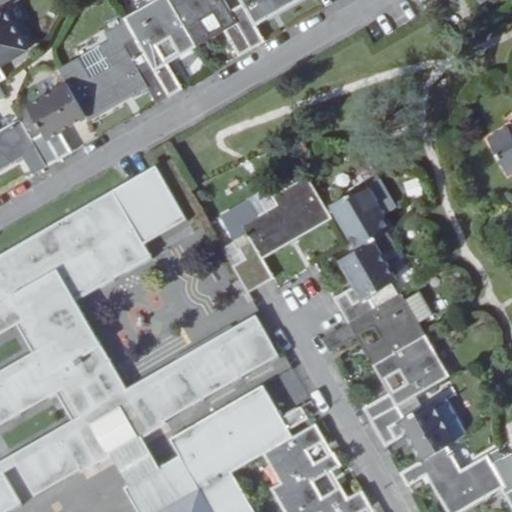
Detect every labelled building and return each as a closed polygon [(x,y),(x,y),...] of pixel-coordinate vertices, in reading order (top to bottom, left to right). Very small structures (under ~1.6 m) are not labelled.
[(0,0),(0,9),(1,11),(8,8),(22,0),(0,0)] [(126,21),(171,97),(184,89),(169,64),(197,48),(169,0),(156,0),(124,18),(126,21)] [(169,0),(197,48),(226,32),(240,57),(251,51),(222,0),(169,0)] [(222,0),(251,51),(267,42),(258,26),(302,0),(222,0)] [(8,8),(1,11),(0,11),(0,83),(8,79),(1,67),(31,49),(8,8)] [(68,84),(88,117),(91,122),(149,88),(159,104),(171,97),(126,21),(104,34),(108,41),(100,46),(112,67),(91,78),(79,58),(59,70),(68,84)] [(31,139),(46,170),(57,164),(74,154),(62,132),(88,117),(68,84),(28,108),(42,133),(31,139)] [(0,172),(24,158),(34,177),(46,170),(31,139),(21,121),(0,132),(0,172)] [(511,129),(491,141),(509,173),(511,171),(511,129)] [(0,336),(19,326),(78,302),(153,258),(147,246),(189,220),(159,168),(158,168),(140,178),(128,185),(0,257),(0,266),(6,278),(0,281),(0,336)] [(332,220),(308,177),(274,197),(278,205),(244,226),(253,242),(241,251),(247,260),(234,267),(249,295),(276,279),(265,260),(332,220)] [(391,229),(366,186),(334,205),(359,248),(391,229)] [(351,324),(379,309),(372,297),(399,281),(376,242),(342,262),(357,287),(336,300),(351,324)] [(379,309),(351,324),(325,339),(333,353),(376,329),(382,339),(366,349),(377,368),(428,336),(404,294),(379,309)] [(0,511),(8,511),(22,504),(5,475),(18,467),(36,497),(80,471),(82,475),(112,457),(128,485),(124,488),(137,511),(253,511),(234,477),(232,474),(284,444),(279,437),(299,426),(292,414),(282,419),(263,387),(171,440),(180,457),(159,468),(143,439),(168,425),(166,422),(283,354),(260,314),(129,389),(78,302),(19,326),(23,333),(34,353),(0,372),(0,427),(57,394),(72,421),(12,456),(0,463),(0,511)] [(428,336),(377,368),(385,382),(402,373),(408,384),(366,409),(374,423),(400,408),(452,377),(428,336)] [(400,408),(374,423),(388,448),(408,436),(423,462),(450,447),(456,443),(434,404),(406,419),(400,408)] [(284,444),(265,455),(281,484),(272,490),(273,492),(286,484),(286,485),(310,472),(317,483),(318,482),(319,483),(344,469),(336,455),(323,462),(314,446),(325,439),(318,425),(284,444)] [(450,447),(423,462),(403,473),(411,488),(428,478),(448,511),(465,511),(503,491),(495,464),(490,455),(464,470),(450,447)] [(511,454),(495,464),(503,491),(511,506),(511,454)] [(286,484),(273,492),(285,511),(330,511),(346,503),(339,491),(327,498),(319,483),(318,482),(317,483),(310,472),(286,485),(286,484)] [(330,511),(362,511),(368,509),(360,496),(346,503),(330,511)]
